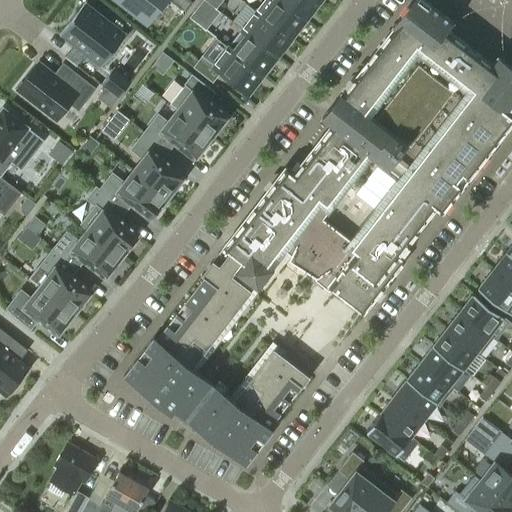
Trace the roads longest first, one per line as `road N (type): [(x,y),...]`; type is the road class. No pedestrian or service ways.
road 1 (residential): [(50,397),(368,0)]
road 2 (residential): [(259,511),(511,186)]
road 3 (residential): [(50,397),(250,511)]
